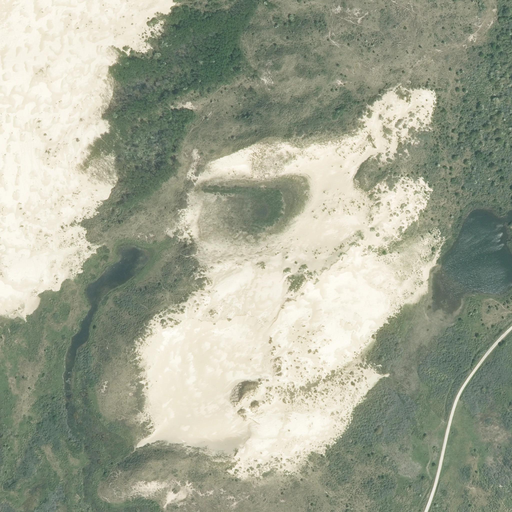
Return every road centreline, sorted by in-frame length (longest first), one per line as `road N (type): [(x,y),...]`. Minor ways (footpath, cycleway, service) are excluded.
road 1 (unknown): [(418,511),(450,385),(511,320)]
road 2 (track): [(511,328),(461,388),(425,511)]
